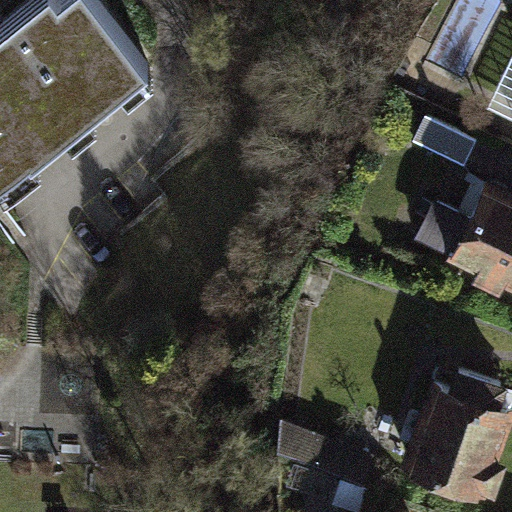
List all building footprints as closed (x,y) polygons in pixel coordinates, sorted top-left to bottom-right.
[(0,177),(147,58),(99,0),(31,0),(0,25),(0,177)] [(480,138),(428,114),(415,140),(467,165),(480,138)] [(511,189),(487,177),(448,259),(511,289),(511,189)] [(511,403),(511,395),(431,367),(398,459),(481,488),(485,479),(495,483),(507,448),(497,445),(511,403)] [(359,478),(370,444),(283,416),(282,450),(359,478)]
